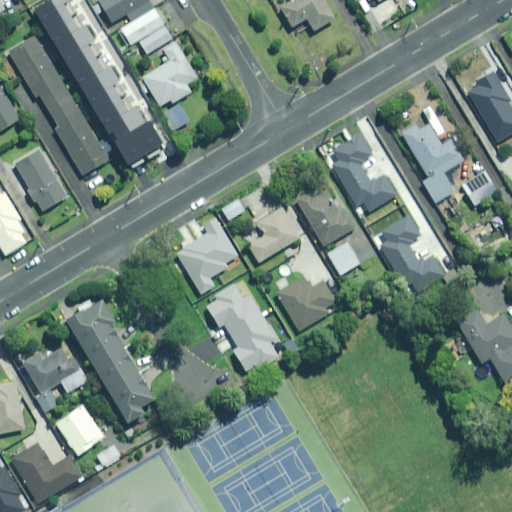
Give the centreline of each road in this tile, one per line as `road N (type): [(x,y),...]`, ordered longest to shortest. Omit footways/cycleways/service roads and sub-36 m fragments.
road 1 (residential): [(287,129),(501,0)]
road 2 (residential): [(104,238),(287,129)]
road 3 (unknown): [(422,48),(511,203)]
road 4 (residential): [(104,238),(201,386)]
road 5 (residential): [(287,129),(210,0)]
road 6 (residential): [(0,302),(104,238)]
